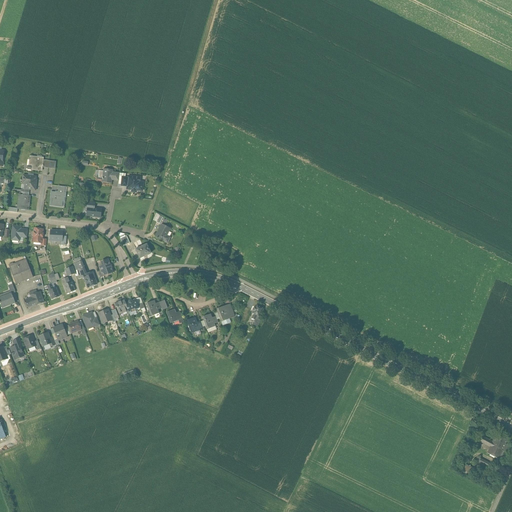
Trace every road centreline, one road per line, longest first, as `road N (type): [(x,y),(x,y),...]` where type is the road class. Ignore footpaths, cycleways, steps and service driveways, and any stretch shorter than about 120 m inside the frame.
road 1 (tertiary): [(133,282),(193,271),(228,280),(511,425)]
road 2 (residential): [(0,214),(103,227),(133,282)]
road 3 (tertiary): [(0,332),(133,282)]
